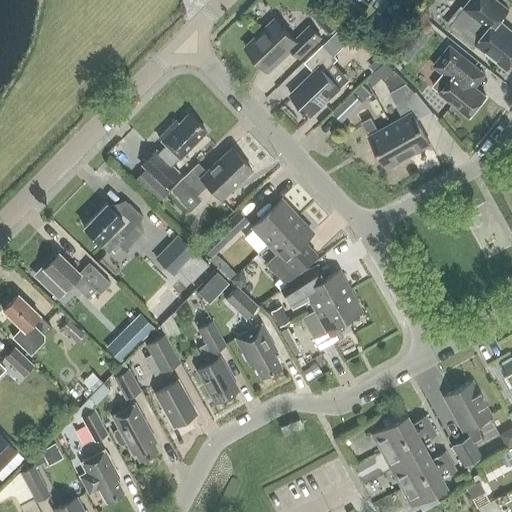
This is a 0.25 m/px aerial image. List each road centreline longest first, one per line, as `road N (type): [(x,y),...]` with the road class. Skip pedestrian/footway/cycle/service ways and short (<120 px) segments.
road 1 (residential): [(175,511),(215,441),(284,402),(341,407),(434,354)]
road 2 (unclassified): [(365,231),(181,50)]
road 3 (unclassified): [(0,233),(181,50)]
road 4 (unclassified): [(365,231),(472,169),(511,123)]
road 5 (unclassified): [(434,354),(365,231)]
